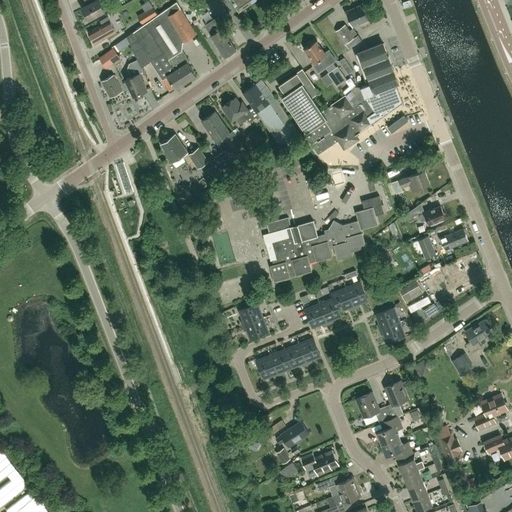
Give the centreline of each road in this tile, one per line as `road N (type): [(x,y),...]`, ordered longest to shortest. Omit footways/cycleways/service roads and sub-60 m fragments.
road 1 (unclassified): [(180,511),(73,241),(44,197)]
road 2 (unclassified): [(505,289),(389,0)]
road 3 (tertiary): [(115,149),(324,0)]
road 4 (residential): [(334,391),(312,387),(264,404),(250,394),(240,357),(293,329),(285,298)]
road 5 (residential): [(334,391),(505,289)]
road 6 (unclassified): [(44,197),(15,148),(0,26)]
road 7 (residential): [(115,149),(58,0)]
road 8 (residential): [(397,511),(379,474),(350,446),(334,391)]
